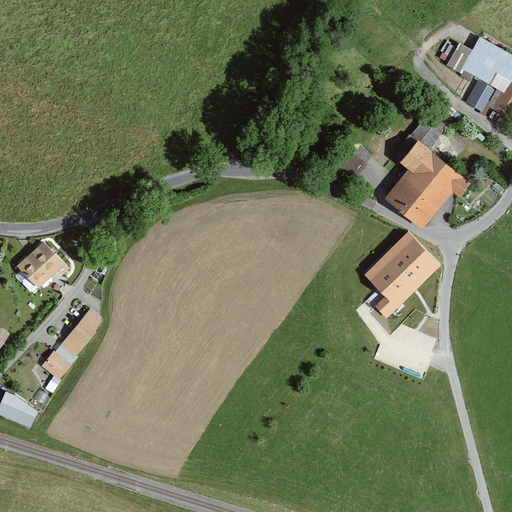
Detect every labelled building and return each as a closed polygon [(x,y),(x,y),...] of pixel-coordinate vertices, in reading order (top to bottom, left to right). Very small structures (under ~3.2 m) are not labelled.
[(511,54),(480,36),(472,49),(460,42),(446,65),(461,74),(460,75),(470,81),(474,75),(497,88),(487,105),(510,118),(511,114),(511,54)] [(447,39),(439,56),(449,60),(456,44),(447,39)] [(494,89),(478,81),(466,103),(482,111),(494,89)] [(388,191),(420,218),(451,182),(457,188),(466,177),(423,141),(444,116),(430,104),(393,149),(411,164),(388,191)] [(365,272),(394,300),(435,259),(406,231),(365,272)] [(15,261),(32,281),(58,257),(41,238),(15,261)] [(98,312),(84,301),(55,337),(69,348),(98,312)] [(37,360),(51,372),(63,360),(49,347),(37,360)] [(0,391),(0,411),(22,421),(29,404),(0,391)]
